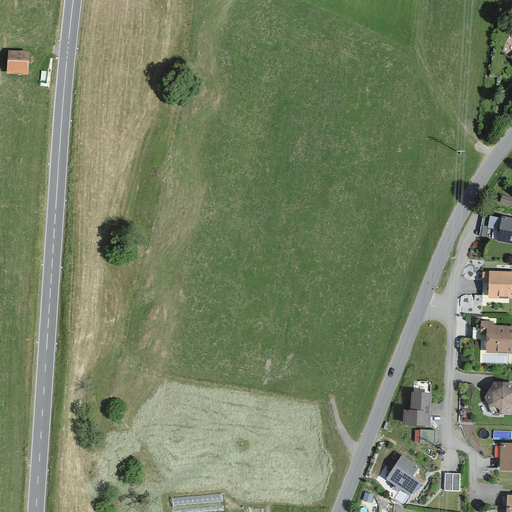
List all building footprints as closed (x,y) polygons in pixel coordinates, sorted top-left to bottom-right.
[(9,71),(29,73),(30,55),(10,54),(9,71)] [(511,220),(491,217),(487,238),(500,240),(511,242),(511,220)] [(491,281),(490,296),(511,296),(511,274),(484,273),(483,281),(491,281)] [(474,327),(474,339),(488,340),(488,351),(511,351),(511,328),(493,328),(493,322),(482,322),(481,328),(474,327)] [(511,386),(511,384),(495,384),(486,398),(494,412),(510,413),(511,409),(511,386)] [(405,423),(428,424),(430,395),(414,394),(413,412),(406,412),(405,423)] [(435,444),(435,430),(420,429),(420,443),(435,444)] [(498,457),(498,468),(511,468),(511,445),(503,445),(502,458),(498,457)] [(402,457),(388,478),(396,484),(397,489),(402,488),(411,494),(415,487),(418,489),(422,484),(419,482),(419,481),(411,476),(417,467),(402,457)] [(445,473),(445,490),(460,491),(460,474),(445,473)] [(502,507),(509,507),(508,511),(511,511),(511,497),(503,497),(502,507)]
